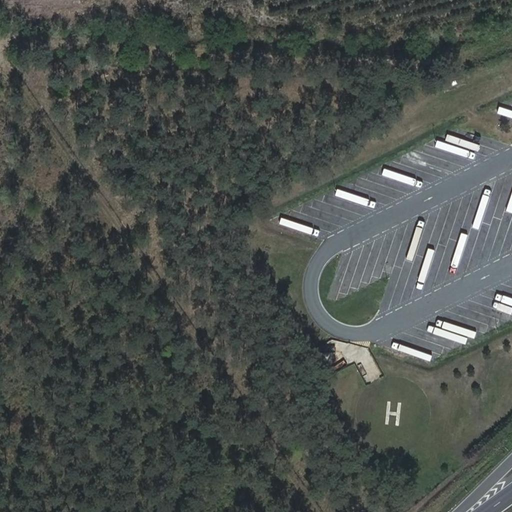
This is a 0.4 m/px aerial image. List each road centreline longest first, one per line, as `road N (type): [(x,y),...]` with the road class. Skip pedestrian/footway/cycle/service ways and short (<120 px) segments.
road 1 (track): [(320,511),(0,46)]
road 2 (track): [(456,60),(0,39)]
